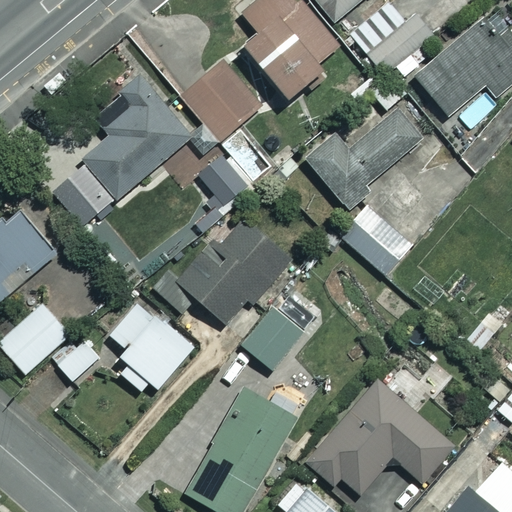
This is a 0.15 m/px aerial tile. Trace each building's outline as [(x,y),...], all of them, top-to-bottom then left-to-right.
[(341,48),(297,0),(257,0),(241,15),(256,31),(242,44),(287,96),(341,48)] [(357,0),(315,0),(333,21),(357,0)] [(404,19),(388,0),(349,33),(383,74),(431,33),(412,12),(404,19)] [(511,36),(506,29),(494,39),(477,20),(413,75),(448,115),(483,85),(495,99),(511,84),(511,60),(509,58),(511,55),(511,36)] [(260,102),(220,58),(178,96),(219,140),(260,102)] [(190,131),(139,74),(118,93),(129,105),(102,129),(111,139),(50,193),(82,229),(190,131)] [(405,91),(391,74),(369,93),(384,109),(405,91)] [(380,118),(365,101),(302,158),(349,211),(375,187),(369,181),(419,136),(393,106),(380,118)] [(216,154),(194,174),(213,193),(207,199),(223,217),(257,185),(230,156),(224,162),(216,154)] [(0,297),(51,255),(9,204),(0,212),(0,297)] [(409,245),(367,206),(341,236),(383,274),(409,245)] [(239,211),(162,295),(181,313),(196,297),(223,322),(251,292),(256,297),(292,259),(239,211)] [(120,373),(142,390),(150,381),(157,386),(192,343),(136,298),(107,334),(122,347),(117,354),(128,363),(120,373)] [(68,333),(40,303),(0,339),(0,346),(25,373),(68,333)] [(304,332),(272,304),(239,342),(271,370),(304,332)] [(98,356),(80,335),(53,359),(71,380),(98,356)] [(420,481),(469,426),(433,395),(417,414),(376,377),(304,459),(333,484),(340,476),(359,493),(391,456),(420,481)] [(269,402),(246,388),(181,490),(217,511),(237,511),(302,407),(276,392),(269,402)] [(511,421),(511,391),(497,410),(511,422),(511,421)] [(508,511),(511,507),(511,471),(496,460),(474,489),(466,483),(444,511),(508,511)] [(332,511),(295,480),(276,503),(286,511),(285,511),(332,511)]
